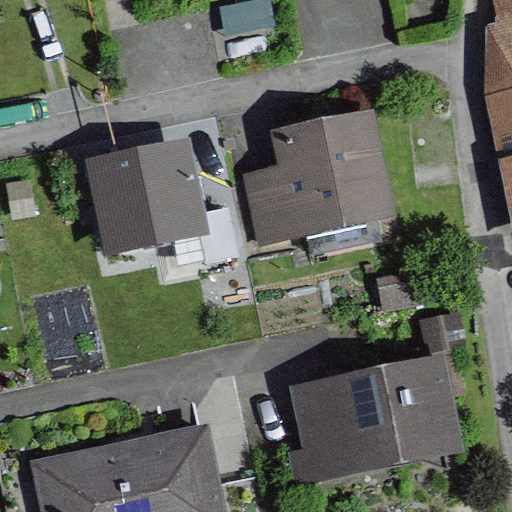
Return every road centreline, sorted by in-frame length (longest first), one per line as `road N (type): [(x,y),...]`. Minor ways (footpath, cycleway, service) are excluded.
road 1 (residential): [(0,138),(449,43),(511,497)]
road 2 (residential): [(312,339),(0,406)]
